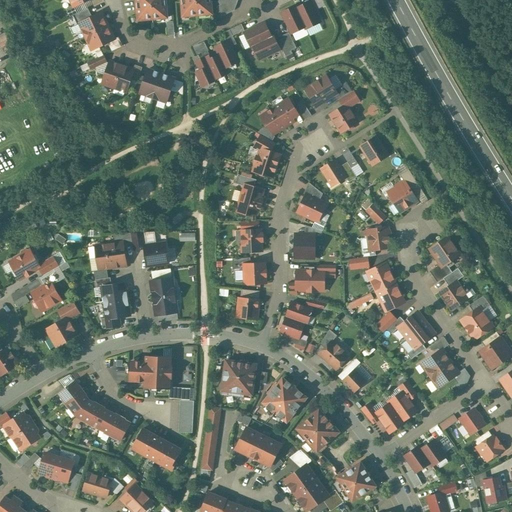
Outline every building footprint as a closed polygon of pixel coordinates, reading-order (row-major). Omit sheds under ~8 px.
[(135,0),(136,11),(137,11),(137,18),(143,17),(143,19),(160,18),(160,16),(166,15),(166,9),(165,0),(135,0)] [(180,0),(181,8),(182,8),(182,14),(188,14),(188,16),(205,14),(205,12),(211,12),(211,5),(210,0),(180,0)] [(219,0),(218,1),(220,7),(217,8),(221,17),(234,11),(238,0),(219,0)] [(309,2),(297,8),(296,8),(305,27),(306,29),(320,23),(309,2)] [(292,33),(305,27),(296,8),(297,8),(296,6),(289,9),(281,12),(292,33)] [(92,17),(88,8),(73,15),(77,25),(79,24),(79,23),(92,17)] [(79,24),(85,36),(107,25),(106,22),(105,22),(100,13),(92,17),(79,23),(79,24)] [(250,47),(252,46),(270,37),(267,31),(268,31),(264,23),(243,33),(250,47)] [(227,40),(230,46),(236,43),(232,35),(244,30),(241,24),(229,29),(229,30),(224,33),(227,40)] [(95,48),(107,42),(113,39),(109,30),(110,30),(107,25),(85,36),(89,43),(93,44),(95,48)] [(289,32),(281,35),(283,38),(284,38),(290,51),(291,50),(296,48),(289,32)] [(272,36),(270,37),(252,46),(259,59),(279,49),(275,42),(272,36)] [(117,38),(113,39),(107,42),(112,51),(121,46),(117,38)] [(284,38),(283,38),(278,40),(286,57),(292,53),(291,50),(290,51),(284,38)] [(230,46),(227,40),(225,41),(224,40),(217,44),(217,45),(214,46),(218,54),(225,69),(238,63),(230,46)] [(204,43),(193,48),(197,55),(207,51),(208,50),(204,43)] [(99,72),(105,74),(109,63),(106,61),(103,55),(101,51),(95,53),(97,58),(87,63),(91,69),(96,66),(99,72)] [(207,51),(198,55),(200,59),(209,54),(207,51)] [(225,69),(218,54),(215,55),(212,57),(211,54),(209,54),(200,59),(195,61),(199,68),(197,68),(195,69),(195,82),(199,80),(202,87),(216,81),(215,79),(218,78),(225,75),(224,75),(227,73),(225,69)] [(102,83),(114,87),(122,65),(110,61),(109,63),(105,74),(102,83)] [(135,64),(133,69),(134,69),(130,79),(137,81),(142,67),(135,64)] [(126,91),(130,79),(134,69),(133,69),(122,65),(114,87),(126,91)] [(139,93),(153,98),(161,74),(147,69),(139,93)] [(174,78),(161,74),(153,98),(166,102),(174,78)] [(316,82),(305,89),(316,107),(324,102),(323,100),(332,95),(336,92),(334,89),(330,83),(330,81),(329,79),(327,78),(326,75),(325,76),(325,77),(316,83),(316,82)] [(352,91),(346,82),(334,89),(336,92),(332,95),(336,101),(338,100),(352,91)] [(346,104),(348,109),(360,101),(353,90),(352,91),(338,100),(342,107),(346,104)] [(288,99),(274,107),(286,126),(290,124),(288,120),(298,115),(288,99)] [(301,100),(298,102),(297,106),(300,111),(299,112),(304,120),(312,116),(301,100)] [(346,104),(342,107),(330,114),(341,132),(346,128),(349,130),(352,128),(353,124),(357,122),(348,109),(346,104)] [(267,126),(272,133),(275,133),(286,126),(274,107),(269,110),(268,116),(264,118),(263,122),(265,125),(266,126),(267,126)] [(260,135),(272,141),(274,136),(272,133),(267,126),(266,126),(257,132),(260,135)] [(272,141),(260,135),(253,147),(260,149),(271,152),(275,143),(272,141)] [(387,155),(376,137),(360,146),(372,165),(387,155)] [(347,148),(340,152),(347,162),(350,168),(357,163),(347,148)] [(271,152),(260,149),(257,156),(256,156),(254,163),(255,164),(253,171),(272,177),(279,155),(271,152)] [(339,166),(335,160),(320,169),(329,183),(336,178),(338,181),(346,177),(339,166)] [(349,182),(356,177),(350,168),(347,162),(339,166),(346,177),(349,182)] [(404,180),(414,197),(422,192),(408,169),(399,175),(403,181),(404,180)] [(256,179),(237,174),(234,183),(236,184),(237,183),(241,184),(241,185),(244,186),(245,184),(254,187),(256,179)] [(404,180),(403,181),(393,187),(395,191),(389,195),(399,212),(417,201),(414,197),(404,180)] [(323,194),(308,182),(303,193),(305,195),(305,194),(319,200),(323,194)] [(245,184),(244,186),(242,193),(241,192),(238,201),(240,201),(237,211),(248,214),(249,212),(256,214),(258,207),(259,207),(262,199),(260,198),(262,191),(258,190),(258,188),(254,187),(245,184)] [(305,194),(305,195),(297,212),(317,222),(326,203),(319,200),(305,194)] [(385,216),(372,203),(365,210),(378,223),(385,216)] [(241,230),(259,230),(259,221),(240,221),(241,230)] [(322,230),(305,225),(304,234),(314,234),(314,235),(320,236),(322,230)] [(386,227),(367,230),(370,250),(389,247),(386,227)] [(259,230),(241,230),(241,238),(238,238),(236,241),(236,244),(238,246),(241,246),(242,252),(261,251),(261,241),(262,241),(262,234),(260,234),(260,230),(259,230)] [(181,241),(196,240),(195,231),(180,232),(181,241)] [(144,245),(145,245),(143,232),(131,233),(133,250),(145,248),(144,245)] [(304,234),(294,234),(294,259),(314,259),(314,251),(316,249),(316,244),(314,243),(314,235),(314,234),(304,234)] [(442,267),(454,258),(459,254),(447,236),(429,249),(439,264),(442,267)] [(97,258),(124,254),(122,242),(95,246),(97,258)] [(144,245),(145,248),(147,266),(167,263),(167,261),(169,259),(168,253),(166,251),(164,243),(145,245),(144,245)] [(37,265),(38,264),(37,263),(38,261),(37,258),(33,257),(30,250),(28,251),(25,250),(23,251),(22,255),(9,262),(18,276),(21,275),(22,272),(24,273),(26,276),(31,273),(31,272),(39,268),(37,265)] [(124,254),(97,258),(98,270),(126,265),(124,254)] [(37,265),(39,268),(43,275),(54,269),(59,266),(56,261),(53,256),(38,264),(37,265)] [(56,261),(59,266),(65,262),(62,257),(56,261)] [(367,257),(349,259),(350,269),(368,266),(367,257)] [(244,264),(250,263),(250,258),(232,259),(233,269),(239,269),(241,266),(244,266),(244,264)] [(443,278),(458,268),(457,267),(458,266),(456,264),(457,263),(454,258),(442,267),(439,264),(429,271),(437,282),(443,278)] [(244,264),(244,266),(244,281),(247,284),(265,283),(264,263),(250,263),(244,264)] [(367,272),(376,291),(394,283),(385,263),(367,272)] [(458,268),(443,278),(448,285),(455,280),(456,281),(463,276),(458,268)] [(51,282),(52,285),(60,281),(54,269),(43,275),(38,278),(41,284),(40,285),(43,286),(51,282)] [(169,269),(152,272),(153,280),(171,278),(169,269)] [(295,277),(295,284),(295,290),(307,291),(306,292),(316,292),(316,290),(323,291),(324,272),(324,271),(318,271),(316,271),(316,270),(311,270),(307,270),(296,270),(295,277)] [(101,286),(111,285),(110,278),(95,280),(96,288),(101,287),(101,286)] [(150,281),(153,298),(174,295),(173,289),(175,287),(174,281),(172,280),(172,278),(171,278),(153,280),(150,281)] [(455,280),(448,285),(439,292),(451,310),(468,299),(456,281),(455,280)] [(43,286),(40,285),(39,289),(31,293),(35,299),(33,300),(33,303),(35,307),(38,308),(39,307),(41,311),(60,300),(52,285),(51,282),(43,286)] [(101,287),(103,302),(127,299),(125,283),(111,285),(101,286),(101,287)] [(404,302),(394,283),(376,291),(385,311),(404,302)] [(259,291),(241,290),(240,298),(258,300),(259,291)] [(373,298),(370,293),(349,304),(351,308),(373,298)] [(175,301),(174,295),(153,298),(156,315),(177,312),(177,310),(178,308),(177,302),(175,301)] [(479,307),(481,311),(490,305),(483,296),(468,306),(472,312),(479,307)] [(240,298),(238,298),(238,310),(239,311),(241,313),(240,317),(256,319),(258,306),(260,304),(258,302),(258,300),(240,298)] [(129,315),(127,299),(103,302),(106,318),(106,319),(119,317),(129,315)] [(324,303),(307,299),(305,305),(323,309),(324,303)] [(72,301),(57,310),(63,320),(66,318),(68,320),(78,313),(72,301)] [(286,317),(304,323),(306,324),(312,309),(291,301),(286,317)] [(479,307),(472,312),(461,320),(466,327),(465,327),(466,327),(467,327),(469,331),(469,332),(474,339),(492,327),(491,325),(491,322),(488,319),(486,318),(481,311),(479,307)] [(383,332),(386,329),(396,319),(389,312),(376,325),(383,332)] [(417,312),(404,322),(397,328),(406,338),(425,323),(417,312)] [(120,325),(119,317),(106,319),(106,318),(101,319),(102,328),(120,325)] [(304,323),(286,317),(280,332),(298,338),(304,323)] [(399,317),(396,319),(386,329),(391,334),(397,328),(404,322),(399,317)] [(63,320),(46,329),(56,346),(76,335),(72,327),(68,320),(66,318),(63,320)] [(434,334),(425,323),(406,338),(414,348),(415,349),(421,344),(434,334)] [(329,329),(319,344),(325,348),(330,341),(331,342),(337,336),(329,329)] [(496,339),(499,337),(500,337),(496,331),(481,342),(484,347),(496,338),(496,339)] [(448,344),(443,337),(428,347),(431,350),(434,351),(438,348),(439,350),(441,350),(448,344)] [(496,338),(484,347),(479,350),(491,366),(503,357),(503,358),(507,358),(509,356),(510,353),(499,337),(496,339),(496,338)] [(331,342),(330,341),(325,348),(319,354),(336,369),(347,356),(341,351),(342,350),(337,345),(336,346),(331,342)] [(308,343),(306,350),(313,352),(314,344),(308,343)] [(424,348),(421,344),(415,349),(414,348),(407,353),(411,358),(424,348)] [(0,351),(0,374),(1,375),(6,372),(7,373),(14,369),(13,367),(17,365),(13,358),(14,358),(11,353),(9,354),(6,348),(3,350),(0,351)] [(430,375),(450,361),(447,357),(446,358),(441,350),(439,350),(424,361),(427,365),(425,369),(430,375)] [(143,388),(169,389),(170,389),(170,387),(171,362),(170,362),(164,357),(164,356),(145,355),(145,361),(133,360),(133,361),(130,364),(128,364),(128,381),(143,382),(143,388)] [(345,376),(354,368),(360,363),(356,358),(341,372),(345,376)] [(237,362),(225,360),(221,390),(229,391),(229,394),(243,396),(243,393),(251,394),(255,364),(243,363),(244,361),(237,360),(237,362)] [(450,361),(430,375),(433,381),(438,380),(440,385),(453,376),(457,373),(451,365),(452,364),(450,361)] [(354,368),(345,376),(341,380),(353,393),(366,381),(354,368)] [(470,376),(464,368),(457,373),(453,376),(458,383),(455,385),(458,389),(455,391),(456,392),(465,385),(470,376)] [(511,397),(511,396),(511,369),(501,378),(505,384),(503,385),(511,397)] [(286,422),(297,408),(304,399),(306,397),(294,388),(295,387),(290,383),(290,384),(282,378),(277,384),(275,383),(267,394),(268,395),(262,402),(286,422)] [(60,398),(64,403),(82,389),(79,385),(77,386),(73,381),(58,393),(62,397),(60,398)] [(407,381),(401,385),(399,386),(402,391),(409,400),(417,394),(407,381)] [(191,388),(170,387),(170,389),(169,389),(168,398),(190,399),(191,388)] [(69,407),(76,415),(88,400),(84,395),(86,394),(82,389),(64,403),(68,408),(69,407)] [(402,391),(388,401),(389,402),(402,421),(416,411),(409,400),(402,391)] [(191,399),(179,399),(178,430),(190,430),(191,399)] [(309,403),(304,399),(297,408),(302,411),(309,403)] [(83,421),(89,424),(100,404),(94,401),(94,403),(88,400),(76,415),(84,419),(83,421)] [(402,421),(389,402),(376,412),(375,413),(379,418),(389,432),(403,422),(402,421)] [(375,413),(376,412),(370,403),(361,409),(373,423),(379,418),(375,413)] [(95,425),(100,428),(109,411),(104,408),(105,407),(100,404),(89,424),(94,427),(95,425)] [(221,407),(208,405),(199,475),(209,477),(210,470),(212,470),(221,407)] [(473,408),(459,418),(470,433),(484,424),(480,419),(481,418),(478,413),(477,414),(473,408)] [(303,424),(298,429),(316,450),(322,444),(323,445),(338,432),(318,409),(303,423),(303,424)] [(104,432),(110,435),(120,416),(115,413),(114,414),(109,411),(100,428),(105,431),(104,432)] [(3,425),(11,420),(6,412),(0,415),(0,427),(3,426),(3,425)] [(11,438),(12,437),(33,424),(30,420),(28,421),(26,418),(23,412),(11,420),(3,425),(3,426),(11,438)] [(250,419),(239,414),(236,419),(247,425),(250,419)] [(456,419),(453,415),(439,425),(442,429),(456,419)] [(125,418),(120,416),(110,435),(115,438),(116,437),(121,440),(130,423),(124,420),(125,418)] [(35,428),(33,424),(12,437),(20,449),(39,437),(35,432),(34,429),(35,428)] [(269,466),(275,454),(280,444),(279,444),(275,442),(276,442),(268,438),(268,439),(265,438),(265,437),(258,434),(258,433),(251,429),(250,430),(246,428),(247,427),(246,427),(235,449),(236,449),(242,451),(247,454),(246,455),(252,458),(258,460),(259,460),(264,462),(269,465),(269,466)] [(143,455),(154,434),(148,430),(147,432),(141,429),(132,446),(138,449),(137,451),(143,455)] [(488,430),(473,441),(477,446),(492,436),(488,430)] [(51,435),(47,431),(42,435),(47,440),(51,435)] [(154,434),(143,455),(149,458),(151,456),(156,459),(165,443),(160,439),(161,438),(154,434)] [(486,460),(503,449),(498,441),(497,442),(492,435),(492,436),(477,446),(475,447),(480,453),(481,453),(486,460)] [(443,450),(452,446),(447,436),(438,439),(443,450)] [(445,456),(433,439),(420,448),(431,463),(433,466),(445,456)] [(165,443),(156,459),(161,462),(160,464),(172,471),(177,461),(175,460),(181,449),(172,444),(171,445),(165,443)] [(420,448),(418,445),(403,456),(412,469),(416,473),(431,463),(420,448)] [(73,458),(74,453),(60,449),(59,455),(73,458)] [(301,467),(306,464),(311,460),(299,449),(290,457),(301,467)] [(20,465),(29,457),(24,452),(15,461),(20,465)] [(40,457),(34,452),(23,464),(28,469),(40,457)] [(39,473),(52,477),(58,457),(45,453),(39,473)] [(282,463),(275,454),(269,466),(273,470),(282,463)] [(73,461),(58,457),(52,477),(66,481),(73,461)] [(347,471),(337,478),(351,500),(361,494),(362,495),(376,487),(361,461),(346,470),(347,471)] [(295,495),(317,480),(306,464),(301,467),(284,479),(295,495)] [(421,484),(416,473),(412,469),(405,473),(414,488),(421,484)] [(111,481),(88,474),(83,490),(106,497),(111,481)] [(492,477),(483,478),(486,502),(508,499),(505,475),(497,476),(492,477)] [(128,492),(135,485),(138,482),(134,478),(124,488),(128,492)] [(80,481),(73,479),(70,489),(76,491),(80,481)] [(322,499),(328,495),(317,480),(295,495),(306,511),(322,499)] [(442,492),(443,495),(457,491),(454,482),(438,486),(440,492),(442,492)] [(135,511),(141,511),(144,510),(145,511),(148,511),(154,506),(151,503),(152,502),(135,485),(128,492),(121,499),(130,508),(132,508),(135,511)] [(328,495),(322,499),(330,511),(343,502),(335,490),(328,495)] [(200,511),(201,511),(210,511),(217,496),(208,492),(200,511)] [(442,492),(440,492),(427,496),(432,511),(445,511),(448,511),(446,505),(447,503),(446,500),(444,499),(443,495),(442,492)] [(0,511),(7,511),(18,498),(13,495),(10,499),(5,495),(0,501),(0,511)] [(210,511),(220,511),(225,500),(225,499),(217,496),(210,511)] [(22,501),(18,498),(7,511),(22,511),(24,510),(19,506),(22,501)] [(230,511),(234,503),(225,500),(220,511),(230,511)] [(230,511),(240,511),(242,507),(234,503),(230,511)]
